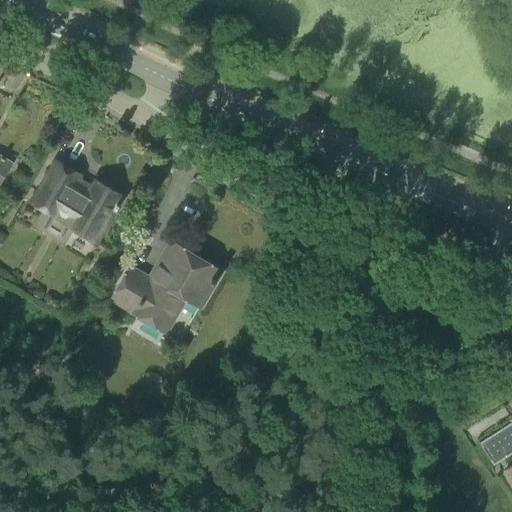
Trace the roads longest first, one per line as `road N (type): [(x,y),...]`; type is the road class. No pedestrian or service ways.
road 1 (tertiary): [(511,226),(166,79)]
road 2 (tertiary): [(166,79),(10,0)]
road 3 (residential): [(0,45),(146,120)]
